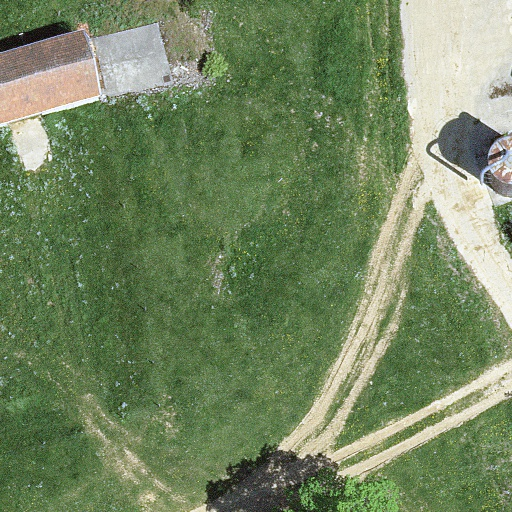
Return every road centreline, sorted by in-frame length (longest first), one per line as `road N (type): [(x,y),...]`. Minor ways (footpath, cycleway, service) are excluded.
road 1 (track): [(237,507),(315,428),(379,293),(429,111),(424,0)]
road 2 (track): [(226,511),(511,384)]
road 3 (track): [(170,511),(109,453),(68,372)]
